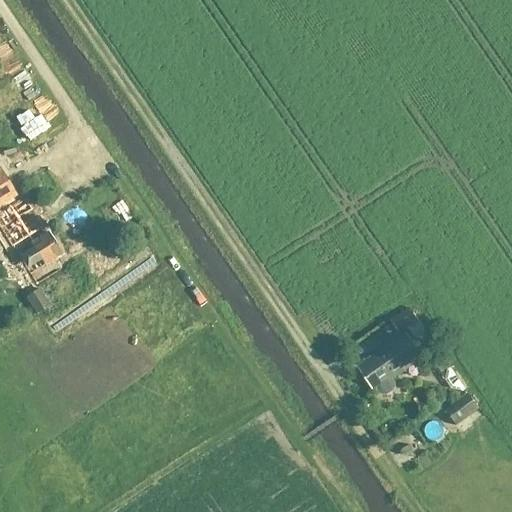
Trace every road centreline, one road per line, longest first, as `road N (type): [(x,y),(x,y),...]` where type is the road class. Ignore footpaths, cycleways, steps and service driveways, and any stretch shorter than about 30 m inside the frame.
road 1 (track): [(65,0),(377,453)]
road 2 (unclassified): [(0,4),(114,171)]
